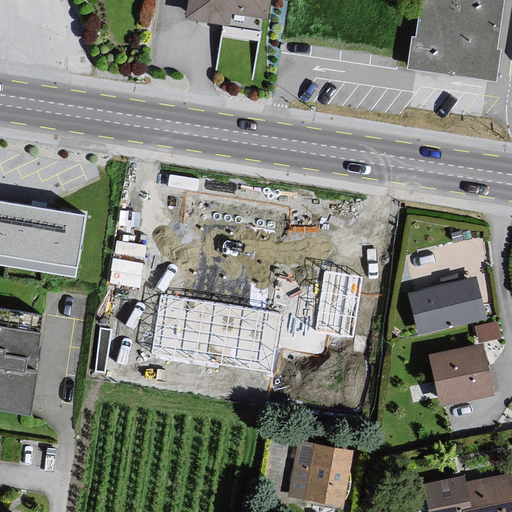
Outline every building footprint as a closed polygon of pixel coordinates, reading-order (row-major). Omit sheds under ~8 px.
[(266,0),(190,0),(187,22),(227,28),(230,7),(265,12),(266,0)] [(504,1),(495,0),(418,0),(407,74),(496,88),(501,59),(495,56),(504,1)] [(84,214),(0,201),(0,258),(75,270),(84,214)] [(212,205),(198,296),(295,311),(309,219),(212,205)] [(475,282),(407,297),(419,341),(485,325),(475,282)] [(198,296),(174,291),(163,360),(307,383),(318,314),(295,311),(198,296)] [(355,305),(344,303),(334,367),(346,369),(359,371),(369,307),(355,305)] [(41,340),(0,332),(0,414),(31,420),(41,340)] [(481,350),(428,360),(438,408),(490,399),(481,350)] [(354,456),(297,444),(287,500),(343,511),(354,456)] [(463,480),(422,488),(426,511),(511,511),(511,484),(511,477),(464,486),(463,480)]
